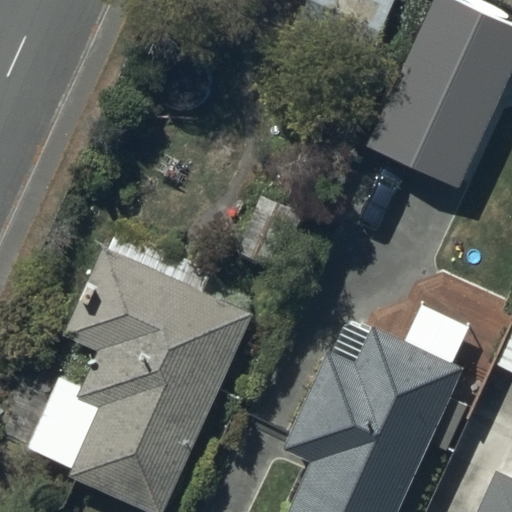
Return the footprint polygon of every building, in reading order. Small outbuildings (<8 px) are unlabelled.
[(300,0),(288,28),(364,61),(390,0),(300,0)] [(511,11),(486,0),(426,0),(365,131),(457,173),(511,55),(511,11)] [(307,200),(263,182),(238,243),(282,261),(307,200)] [(102,233),(60,323),(98,340),(81,375),(59,365),(26,435),(73,457),(70,463),(160,504),(253,302),(102,233)] [(328,337),(282,437),(312,450),(283,511),(394,511),(429,436),(447,444),(468,399),(447,389),(463,354),(375,314),(372,322),(347,311),(334,339),(328,337)] [(511,321),(498,353),(511,359),(511,321)] [(511,511),(511,461),(495,454),(468,511),(511,511)]
